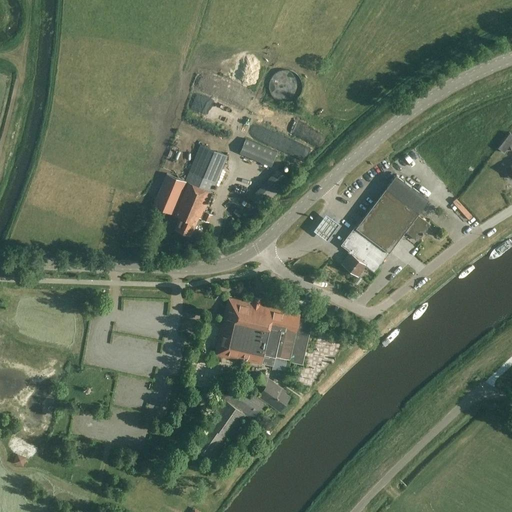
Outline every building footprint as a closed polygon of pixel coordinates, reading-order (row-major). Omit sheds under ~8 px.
[(298,96),(300,94),(301,91),(302,88),(302,85),(301,82),(300,79),(299,76),(297,74),(294,72),(291,70),(288,69),(285,69),(282,70),(279,71),(276,72),(274,74),(272,77),(270,80),(270,83),(269,86),(270,89),(270,91),(272,94),(274,97),(276,99),(278,100),(281,101),(284,102),(287,102),(290,101),(293,100),(296,98),(298,96)] [(272,165),(277,152),(246,139),(240,152),(272,165)] [(201,144),(185,182),(166,173),(153,206),(172,214),(179,217),(174,229),(191,236),(198,217),(202,219),(213,192),(228,156),(201,144)] [(289,179),(279,169),(251,198),(261,208),(289,179)] [(419,212),(429,199),(396,174),(394,178),(386,188),(406,202),(419,212)] [(386,228),(395,215),(406,202),(386,188),(366,214),(386,228)] [(395,215),(409,226),(405,231),(418,241),(431,224),(417,214),(419,212),(406,202),(395,215)] [(206,211),(203,219),(209,222),(212,214),(206,211)] [(386,228),(366,214),(362,220),(381,235),(386,228)] [(405,231),(409,226),(395,215),(386,228),(381,235),(362,220),(356,227),(355,226),(352,230),(369,243),(372,239),(376,241),(375,243),(374,242),(365,253),(380,265),(405,231)] [(325,216),(313,232),(326,242),(338,225),(325,216)] [(372,239),(369,243),(352,230),(341,245),(349,251),(347,252),(349,253),(341,264),(359,277),(366,266),(374,272),(380,265),(365,253),(374,242),(375,243),(376,241),(372,239)] [(241,358),(273,365),(275,355),(289,358),(289,360),(290,360),(302,363),(312,321),(299,318),(300,315),(274,309),(274,310),(260,307),(262,301),(253,300),(252,304),(229,298),(215,356),(236,361),(239,362),(241,358)] [(288,372),(290,360),(289,360),(289,358),(275,355),(273,365),(272,368),(288,372)] [(254,383),(263,389),(259,395),(280,410),(289,396),(283,392),(285,390),(273,382),(274,381),(261,373),(254,383)] [(267,404),(235,382),(223,400),(190,446),(211,461),(228,438),(229,439),(247,415),(255,421),(267,404)] [(297,402),(292,408),(297,412),(302,406),(297,402)] [(24,459),(16,455),(13,464),(21,467),(24,459)] [(205,481),(211,474),(207,470),(201,477),(205,481)]
